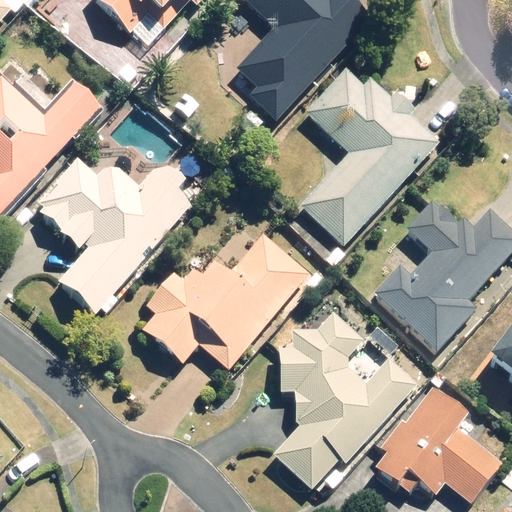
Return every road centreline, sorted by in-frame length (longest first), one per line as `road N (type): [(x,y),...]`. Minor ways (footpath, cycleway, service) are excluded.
road 1 (residential): [(98,419),(176,463),(221,511)]
road 2 (residential): [(0,332),(98,419)]
